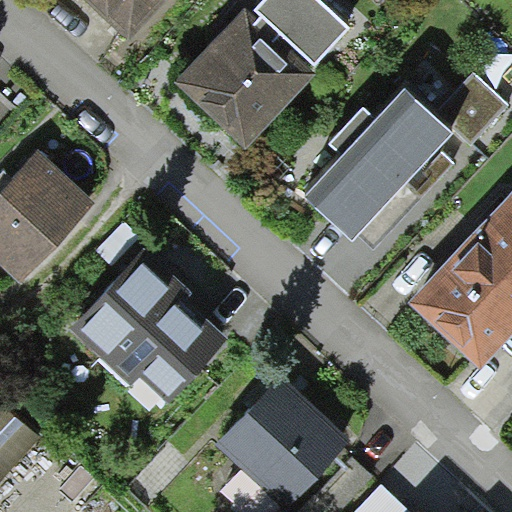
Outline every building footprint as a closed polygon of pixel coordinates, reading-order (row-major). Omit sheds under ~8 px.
[(79,0),(130,49),(176,0),(79,0)] [(312,0),(273,0),(258,17),(315,70),(349,34),(312,0)] [(249,155),(314,87),(243,20),(178,87),(249,155)] [(476,79),(441,115),(473,146),(508,110),(476,79)] [(353,245),(451,140),(407,99),(380,128),(365,114),(332,150),(346,163),(308,204),(353,245)] [(0,246),(23,267),(94,187),(36,135),(0,174),(0,246)] [(511,199),(411,307),(479,371),(511,335),(511,199)] [(71,312),(131,367),(140,358),(169,384),(227,322),(143,244),(118,271),(113,267),(71,312)] [(284,495),(344,430),(276,367),(216,432),(284,495)] [(0,474),(43,425),(0,386),(0,474)]
